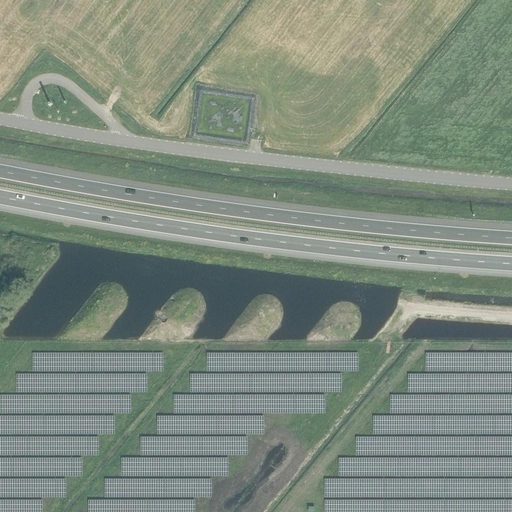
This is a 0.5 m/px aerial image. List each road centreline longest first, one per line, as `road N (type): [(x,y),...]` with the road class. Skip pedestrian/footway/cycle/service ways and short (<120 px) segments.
road 1 (motorway): [(0,197),(254,240),(511,264)]
road 2 (motorway): [(511,238),(260,214),(0,171)]
road 3 (unclassified): [(511,184),(126,141)]
road 4 (unclassified): [(126,141),(72,87),(51,79),(28,92),(21,124)]
